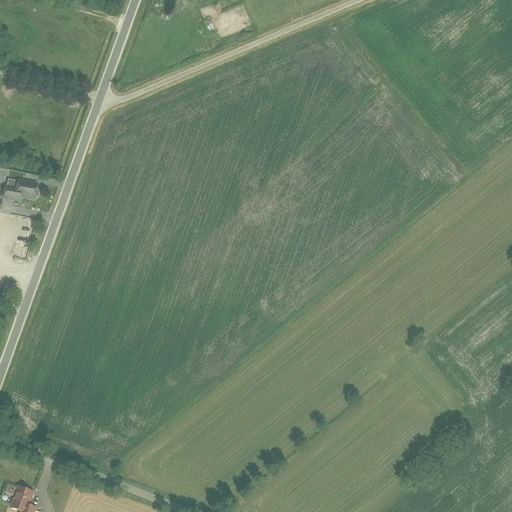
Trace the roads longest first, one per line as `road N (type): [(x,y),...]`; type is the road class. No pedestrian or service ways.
road 1 (unclassified): [(96,108),(358,0)]
road 2 (unclassified): [(0,374),(96,108)]
road 3 (unclassified): [(190,511),(0,436)]
